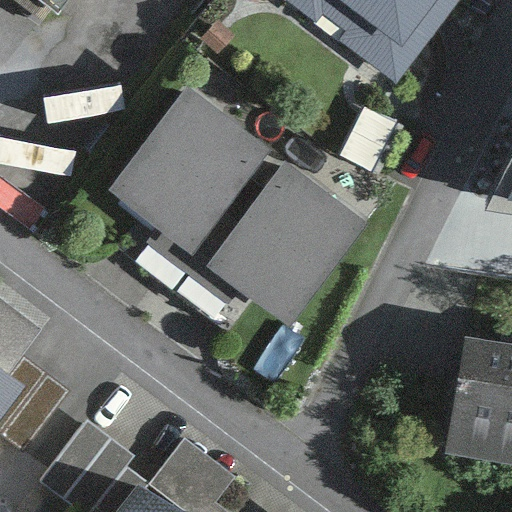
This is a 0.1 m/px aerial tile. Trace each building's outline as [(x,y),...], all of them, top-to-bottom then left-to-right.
[(315,0),(404,57),(440,0),(315,0)] [(271,157),(187,93),(118,184),(203,248),(271,157)] [(356,221),(271,157),(203,248),(288,311),(356,221)] [(511,350),(482,345),(464,444),(511,452),(511,350)] [(0,347),(0,386),(19,362),(0,347)] [(210,511),(125,467),(87,511),(210,511)]
